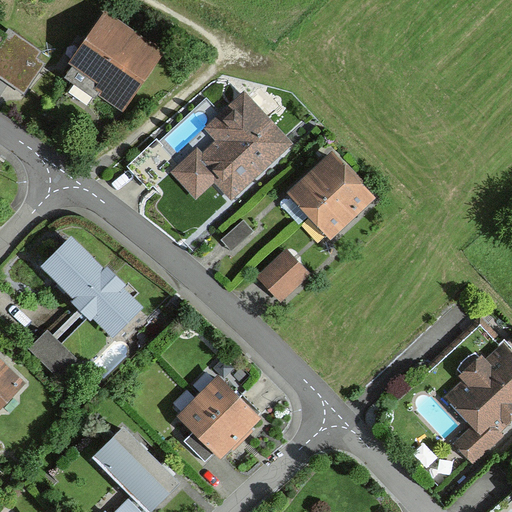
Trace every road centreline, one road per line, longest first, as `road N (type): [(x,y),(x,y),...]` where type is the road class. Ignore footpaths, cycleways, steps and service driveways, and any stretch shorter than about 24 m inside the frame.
road 1 (residential): [(67,177),(263,342),(335,417),(230,511)]
road 2 (track): [(239,53),(109,160),(67,177)]
road 3 (unknown): [(335,417),(466,305)]
